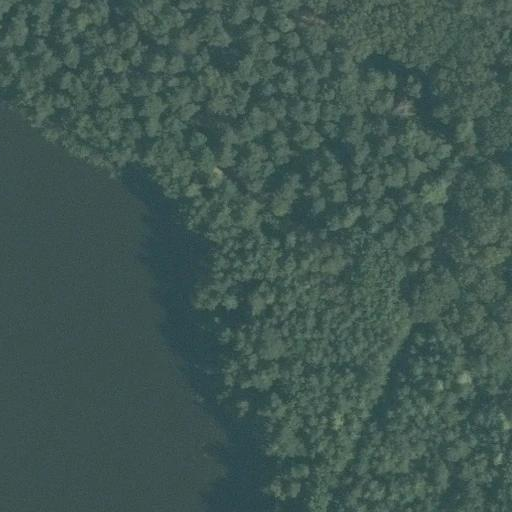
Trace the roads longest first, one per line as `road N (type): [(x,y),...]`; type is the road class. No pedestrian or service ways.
road 1 (track): [(421,297),(333,234),(0,48)]
road 2 (track): [(325,511),(421,297)]
